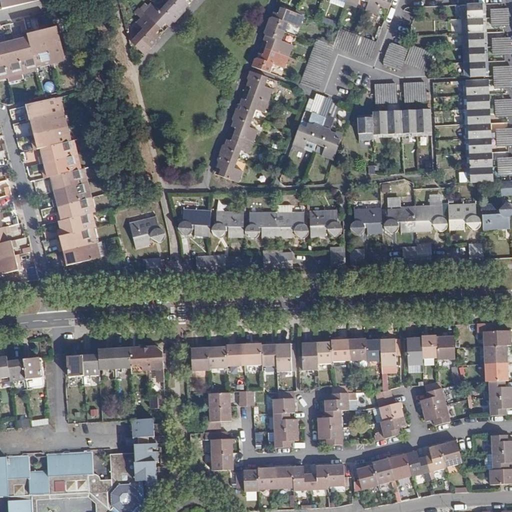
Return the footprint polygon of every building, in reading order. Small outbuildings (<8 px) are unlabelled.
[(0,9),(34,1),(33,0),(0,0),(1,2),(0,2),(0,9)] [(169,0),(167,4),(180,17),(185,11),(186,8),(189,4),(186,1),(187,0),(169,0)] [(369,0),(369,2),(366,11),(377,15),(380,6),(389,10),(392,0),(369,0)] [(153,5),(145,14),(161,28),(165,23),(169,27),(173,23),(175,22),(180,17),(167,4),(160,11),(153,5)] [(462,20),(483,19),(483,4),(461,6),(462,20)] [(145,55),(151,48),(156,43),(156,40),(160,36),(156,33),(161,28),(145,14),(139,8),(135,12),(141,18),(137,22),(144,29),(134,40),(140,45),(137,47),(145,55)] [(278,14),(274,12),(273,15),(272,18),(270,19),(267,26),(285,32),(288,24),(300,28),(304,16),(296,13),(292,12),(283,8),(281,8),(278,14)] [(491,10),(492,19),(509,18),(509,9),(491,10)] [(493,26),(509,26),(509,18),(492,19),(493,26)] [(462,34),(484,34),(483,19),(462,20),(462,34)] [(48,26),(41,27),(42,30),(49,58),(50,61),(57,60),(59,56),(64,55),(56,27),(49,29),(48,26)] [(285,32),(267,26),(265,33),(266,36),(265,38),(264,40),(269,42),(266,49),(289,57),(294,45),(281,41),(285,32)] [(347,32),(339,29),(334,44),(334,46),(342,48),(347,32)] [(29,37),(36,65),(43,63),(43,60),(49,58),(42,30),(34,32),(34,30),(27,31),(29,37)] [(349,51),(355,35),(347,32),(342,48),(349,51)] [(463,49),(485,48),(484,34),(462,34),(463,49)] [(30,66),(36,65),(29,37),(21,39),(20,36),(13,37),(14,41),(21,68),(22,71),(29,70),(30,66)] [(363,38),(356,54),(363,56),(370,41),(363,38)] [(0,40),(0,47),(6,72),(7,75),(13,74),(16,70),(21,68),(14,41),(6,42),(5,39),(0,40)] [(493,40),(493,48),(510,47),(510,39),(493,40)] [(317,40),(315,47),(331,53),(334,46),(325,43),(323,42),(317,40)] [(370,41),(363,56),(371,59),(377,43),(370,41)] [(408,49),(392,43),(389,50),(405,57),(408,49)] [(405,62),(413,65),(419,49),(411,46),(405,62)] [(331,53),(315,47),(312,55),(328,61),(331,53)] [(494,55),(511,55),(510,47),(493,48),(494,55)] [(464,63),(485,62),(485,48),(463,49),(464,63)] [(285,68),(289,57),(266,49),(264,54),(259,53),(258,57),(257,59),(254,60),(252,67),(270,73),(273,64),(285,68)] [(413,65),(420,68),(426,52),(419,49),(413,65)] [(402,64),(405,57),(389,50),(386,58),(402,64)] [(420,68),(428,70),(433,55),(426,52),(420,68)] [(325,69),(328,61),(312,55),(309,63),(325,69)] [(402,64),(386,58),(384,65),(400,72),(402,64)] [(464,78),(486,77),(485,62),(464,63),(464,78)] [(309,63),(306,70),(323,76),(325,69),(309,63)] [(494,68),(495,77),(511,76),(511,68),(494,68)] [(323,76),(306,70),(304,77),(320,83),(323,76)] [(251,88),(249,94),(269,101),(273,90),(265,86),(268,78),(251,71),(248,79),(249,82),(248,83),(247,86),(251,88)] [(304,77),(301,84),(317,91),(320,83),(304,77)] [(511,80),(495,80),(495,88),(511,87),(511,80)] [(463,81),(464,96),(486,95),(486,81),(463,81)] [(405,101),(412,101),(411,84),(404,85),(404,94),(405,101)] [(412,101),(420,101),(419,84),(411,84),(412,101)] [(382,86),(383,102),(390,102),(390,86),(382,86)] [(247,100),(243,99),(242,100),(241,104),(238,105),(235,112),(253,118),(257,110),(265,113),(269,101),(249,94),(247,100)] [(486,95),(464,96),(464,111),(487,110),(486,95)] [(317,96),(315,103),(311,112),(319,114),(325,99),(317,96)] [(56,103),(55,99),(27,106),(28,113),(25,113),(27,121),(31,120),(59,113),(62,112),(60,105),(56,103)] [(319,114),(326,117),(332,102),(325,99),(319,114)] [(511,100),(496,101),(496,109),(511,108),(511,100)] [(511,108),(496,109),(496,117),(511,116),(511,108)] [(487,110),(464,111),(465,125),(488,124),(487,110)] [(253,118),(235,112),(233,120),(234,121),(233,123),(232,126),(237,128),(234,135),(254,142),(258,131),(249,128),(253,118)] [(417,133),(432,132),(431,112),(416,113),(417,133)] [(63,127),(65,127),(63,120),(60,118),(59,113),(31,120),(32,128),(29,128),(31,135),(34,135),(63,127)] [(388,134),(403,133),(402,113),(387,114),(388,134)] [(403,133),(417,133),(416,113),(402,113),(403,133)] [(374,135),(388,134),(387,114),(373,115),(373,118),(374,135)] [(359,135),(374,135),(373,118),(359,118),(359,135)] [(300,126),(293,145),(304,150),(307,141),(316,144),(323,127),(316,124),(314,125),(308,124),(306,128),(300,126)] [(465,125),(465,139),(488,138),(488,124),(465,125)] [(64,133),(63,127),(34,135),(36,142),(33,143),(34,150),(41,149),(69,142),(67,134),(64,133)] [(322,156),(334,160),(341,141),(335,138),(337,134),(331,132),(331,130),(323,127),(316,144),(325,147),(322,156)] [(511,129),(498,130),(498,138),(511,137),(511,129)] [(254,142),(234,135),(232,141),(227,140),(227,141),(226,144),(224,146),(220,153),(238,159),(241,151),(249,153),(254,142)] [(511,137),(498,138),(498,146),(511,145),(511,137)] [(465,139),(466,154),(489,153),(488,138),(465,139)] [(70,146),(69,142),(41,149),(42,157),(39,157),(41,164),(44,163),(73,156),(76,155),(74,148),(70,146)] [(234,168),(238,159),(220,153),(218,160),(219,162),(218,164),(217,167),(222,169),(219,176),(239,183),(243,171),(234,168)] [(467,169),(490,168),(489,153),(466,154),(467,169)] [(51,177),(79,170),(77,162),(74,161),(73,156),(44,163),(46,171),(44,171),(45,179),(51,177)] [(511,158),(498,159),(499,167),(511,166),(511,158)] [(500,175),(511,174),(511,166),(499,167),(500,175)] [(467,183),(490,182),(490,168),(467,169),(467,183)] [(55,191),(83,184),(85,184),(84,176),(80,174),(79,170),(51,177),(53,184),(50,185),(52,192),(55,191)] [(501,196),(511,195),(511,181),(501,182),(501,196)] [(58,206),(86,199),(89,198),(87,190),(84,189),(83,184),(55,191),(57,199),(54,200),(55,207),(58,206)] [(87,214),(93,213),(91,205),(87,204),(86,199),(58,206),(60,214),(57,214),(59,221),(87,214)] [(482,206),(483,229),(510,228),(510,217),(511,215),(511,205),(511,204),(508,203),(505,203),(502,205),(501,207),(500,211),(497,211),(497,205),(482,206)] [(448,206),(450,230),(465,230),(465,224),(466,224),(469,229),(472,230),(475,230),(479,229),(481,227),(482,223),(480,219),(477,216),(476,205),(448,206)] [(416,208),(417,231),(431,231),(431,225),(433,225),(435,228),(436,230),(440,232),(444,232),(447,230),(448,227),(448,223),(446,219),(443,218),(443,207),(416,208)] [(402,232),(417,231),(416,208),(388,209),(389,220),(386,222),(384,226),(385,229),(387,233),(391,234),(395,234),(398,232),(399,226),(401,226),(402,232)] [(368,234),(383,233),(382,209),(355,210),(355,222),(353,223),(351,226),(351,230),(353,233),(356,235),(359,236),(362,235),(364,233),(365,228),(367,228),(368,234)] [(196,235),(210,236),(211,212),(184,210),(183,222),(180,224),(179,228),(179,231),(182,235),(187,236),(190,234),(194,229),(196,229),(196,235)] [(338,211),(310,212),(311,236),(326,235),(326,229),(328,229),(330,235),(333,237),(337,237),(340,235),(343,232),(343,228),(341,225),(338,223),(338,211)] [(244,225),(244,213),(217,212),(216,224),(214,226),(212,229),(212,233),(215,237),(220,238),(223,237),(225,234),(226,231),(229,231),(229,237),(244,237),(244,225)] [(262,237),(278,237),(277,229),(277,214),(250,213),(250,225),(247,226),(245,230),(246,234),(248,237),(252,239),(256,238),(258,236),(260,234),(260,231),(262,231),(262,237)] [(88,230),(94,228),(92,220),(88,219),(87,214),(59,221),(61,229),(59,229),(60,236),(88,230)] [(277,229),(278,237),(292,237),(292,232),(295,232),(295,235),(297,237),(301,239),(304,239),(307,238),(309,235),(309,231),(308,228),(307,226),(304,225),(305,214),(277,214),(277,229)] [(160,228),(157,217),(130,224),(136,248),(151,244),(149,238),(151,238),(153,241),(156,243),(159,243),(163,242),(165,240),(166,237),(166,233),(163,230),(160,228)] [(0,243),(9,242),(6,227),(2,228),(0,228),(0,243)] [(89,234),(88,230),(60,236),(62,243),(59,245),(61,252),(64,251),(92,244),(94,244),(93,236),(89,234)] [(0,259),(15,256),(14,248),(16,247),(15,240),(9,242),(0,243),(0,259)] [(106,256),(103,242),(94,244),(92,244),(93,249),(97,251),(98,258),(106,256)] [(404,260),(418,259),(418,243),(403,244),(403,247),(404,260)] [(418,259),(432,259),(432,246),(432,243),(418,243),(418,259)] [(65,266),(98,258),(97,251),(93,249),(92,244),(64,251),(66,258),(63,259),(65,266)] [(470,261),(485,260),(484,244),(470,244),(470,248),(470,261)] [(350,263),(365,262),(364,249),(364,246),(349,246),(350,263)] [(331,264),(345,263),(345,247),(342,247),(338,247),(330,247),(331,264)] [(278,266),(292,265),(292,249),(277,250),(278,266)] [(264,266),(278,266),(277,250),(263,251),(264,266)] [(211,253),(212,269),(225,268),(225,252),(211,253)] [(196,256),(197,269),(212,269),(211,253),(196,254),(196,256)] [(0,259),(0,274),(19,270),(17,263),(20,262),(18,255),(15,256),(0,259)] [(147,259),(147,275),(162,275),(161,260),(161,259),(147,259)] [(36,280),(40,279),(36,262),(32,263),(36,280)] [(493,331),(493,323),(477,324),(477,331),(493,331)] [(511,332),(488,334),(489,348),(511,347),(511,332)] [(437,358),(436,337),(436,336),(422,336),(422,338),(423,359),(437,358)] [(454,348),(454,336),(436,337),(437,358),(437,360),(455,359),(454,348)] [(423,359),(422,338),(407,339),(408,356),(408,366),(423,365),(423,359)] [(349,361),(348,339),(331,340),(331,342),(332,361),(349,361)] [(367,360),(366,340),(366,339),(348,339),(349,361),(367,360)] [(396,356),(395,339),(380,340),(381,361),(382,367),(396,366),(396,356)] [(381,361),(380,340),(366,340),(367,360),(367,361),(370,361),(381,361)] [(318,364),(317,342),(302,343),(302,356),(302,361),(299,361),(299,371),(318,370),(318,364)] [(332,361),(331,342),(317,342),(318,364),(332,363),(332,361)] [(261,344),(244,345),(245,366),(262,365),(261,345),(261,344)] [(276,344),(261,345),(262,365),(262,367),(276,366),(276,344)] [(290,344),(276,344),(276,366),(277,372),(291,371),(291,361),(290,344)] [(226,346),(227,347),(227,366),(245,366),(244,345),(226,346)] [(151,409),(166,408),(163,352),(157,346),(145,347),(130,348),(131,368),(131,372),(149,371),(149,374),(151,409)] [(218,347),(208,348),(210,369),(227,368),(227,366),(227,347),(218,347)] [(511,347),(489,348),(490,366),(511,365),(511,353),(511,347)] [(115,369),(114,348),(108,349),(98,349),(99,355),(100,370),(115,369)] [(131,368),(130,348),(124,348),(114,348),(115,369),(131,368)] [(198,348),(191,348),(192,371),(210,371),(210,369),(208,348),(198,348)] [(74,356),(67,356),(68,376),(84,375),(83,355),(74,356)] [(83,355),(84,375),(100,375),(100,370),(99,355),(90,355),(83,355)] [(0,378),(9,377),(7,361),(7,356),(1,357),(0,357),(0,378)] [(42,377),(39,357),(32,358),(23,359),(26,380),(29,379),(41,378),(42,377)] [(26,380),(23,359),(16,360),(7,361),(9,377),(10,382),(26,380)] [(511,366),(511,365),(490,366),(490,384),(494,383),(509,383),(511,382),(511,366)] [(454,384),(461,383),(459,366),(452,367),(454,384)] [(41,378),(29,379),(29,386),(42,385),(41,378)] [(440,382),(438,383),(424,386),(426,393),(441,389),(440,382)] [(509,383),(494,383),(494,400),(511,399),(511,388),(510,389),(509,383)] [(348,393),(348,386),(333,387),(332,387),(332,394),(348,393)] [(446,405),(441,389),(426,393),(427,399),(420,401),(421,405),(423,411),(446,405)] [(392,397),(390,390),(383,392),(376,393),(378,400),(392,397)] [(249,392),(250,407),(258,406),(257,392),(249,392)] [(230,393),(209,394),(210,408),(230,407),(230,401),(230,393)] [(349,410),(348,393),(332,394),(332,400),(325,401),(325,406),(325,411),(341,411),(349,410)] [(355,393),(348,393),(349,410),(356,410),(355,393)] [(394,404),(392,397),(378,400),(379,408),(373,410),(376,423),(380,422),(404,416),(401,406),(400,403),(394,404)] [(273,399),(273,414),(289,413),(294,413),(294,405),(294,399),(278,399),(273,399)] [(511,399),(494,400),(495,417),(511,417),(511,411),(511,410),(511,399)] [(450,422),(446,405),(423,411),(425,418),(426,422),(433,420),(435,426),(450,422)] [(230,407),(210,408),(211,422),(204,422),(205,429),(221,429),(221,422),(231,421),(231,414),(230,407)] [(342,428),(341,411),(325,411),(325,418),(318,418),(318,425),(318,429),(342,428)] [(30,413),(18,415),(20,427),(32,425),(30,413)] [(289,413),(273,414),(274,431),(298,430),(298,423),(298,419),(293,419),(290,419),(290,415),(289,413)] [(404,416),(380,422),(384,439),(400,435),(399,429),(406,427),(405,420),(404,416)] [(154,436),(153,419),(134,419),(131,420),(133,438),(138,437),(148,437),(154,436)] [(343,445),(342,428),(318,429),(318,434),(318,440),(326,440),(327,445),(343,445)] [(298,430),(274,431),(275,448),(291,447),(291,441),(299,441),(299,436),(298,430)] [(221,433),(205,433),(205,440),(211,440),(212,454),(233,453),(232,447),(232,439),(228,440),(222,440),(221,433)] [(496,438),(497,455),(511,454),(511,439),(511,438),(496,438)] [(158,443),(148,444),(138,444),(134,444),(135,453),(110,454),(112,480),(100,481),(99,477),(97,475),(93,474),(92,452),(47,454),(48,470),(30,472),(28,456),(0,457),(0,496),(8,496),(9,511),(37,511),(36,500),(89,497),(96,503),(96,511),(111,511),(115,508),(118,511),(132,511),(140,504),(139,481),(146,480),(157,480),(156,462),(158,462),(158,443)] [(452,446),(445,448),(451,470),(467,465),(465,457),(461,444),(452,446)] [(436,458),(430,460),(434,475),(437,474),(451,471),(451,470),(445,448),(440,449),(434,450),(436,458)] [(233,453),(212,454),(212,471),(220,471),(226,470),(233,470),(233,460),(233,453)] [(417,455),(412,457),(417,478),(418,480),(434,475),(430,460),(424,461),(422,454),(417,455)] [(490,473),(494,472),(511,471),(511,454),(497,455),(489,456),(490,473)] [(482,456),(482,473),(490,473),(489,456),(482,456)] [(402,459),(395,461),(401,483),(417,478),(412,457),(402,459)] [(378,466),(378,468),(383,487),(401,483),(395,461),(388,463),(378,466)] [(331,468),(332,489),(349,489),(349,480),(348,467),(339,468),(331,468)] [(315,476),(315,492),(332,492),(332,489),(331,468),(326,468),(321,469),(321,476),(315,476)] [(362,472),(364,478),(365,483),(367,493),(384,488),(383,487),(378,468),(370,470),(362,472)] [(298,491),(298,493),(315,492),(315,476),(308,477),(308,469),(302,469),(297,470),(298,491)] [(264,492),(281,492),(280,470),(270,471),(262,471),(262,473),(264,492)] [(280,470),(281,492),(298,491),(297,470),(287,470),(280,470)] [(495,487),(511,486),(511,471),(494,472),(495,487)] [(249,494),(263,494),(264,492),(262,473),(255,473),(248,473),(248,476),(241,476),(241,477),(241,491),(249,491),(249,494)] [(399,490),(402,504),(413,502),(410,488),(399,490)]
